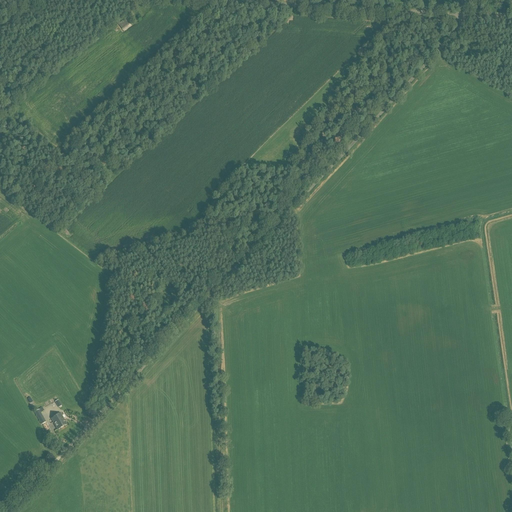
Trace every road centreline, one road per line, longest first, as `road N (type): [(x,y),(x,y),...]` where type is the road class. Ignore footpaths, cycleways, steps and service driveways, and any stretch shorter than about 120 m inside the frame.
road 1 (unclassified): [(8,511),(470,14)]
road 2 (unclassified): [(470,14),(222,0)]
road 3 (track): [(209,295),(219,511)]
